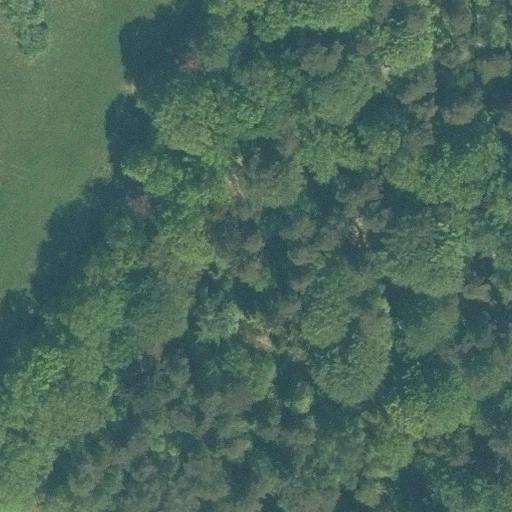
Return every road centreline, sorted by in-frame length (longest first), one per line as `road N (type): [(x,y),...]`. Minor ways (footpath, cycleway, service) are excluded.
road 1 (track): [(29,511),(125,281),(259,0)]
road 2 (track): [(503,511),(490,490),(385,424),(364,400),(192,310),(104,339)]
